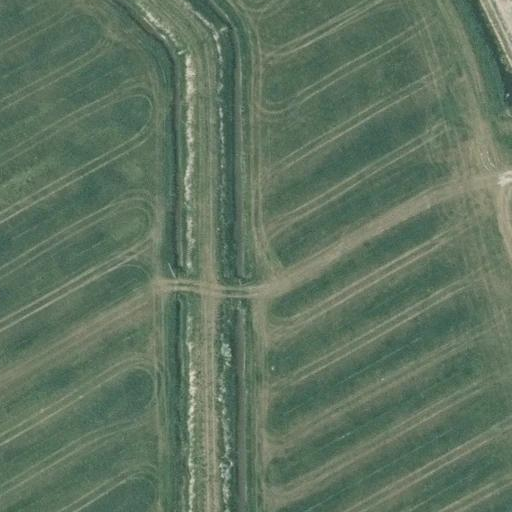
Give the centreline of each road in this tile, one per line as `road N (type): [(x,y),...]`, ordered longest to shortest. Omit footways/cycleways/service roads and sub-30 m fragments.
road 1 (track): [(206,289),(200,49),(151,0)]
road 2 (track): [(209,511),(206,289),(157,284)]
